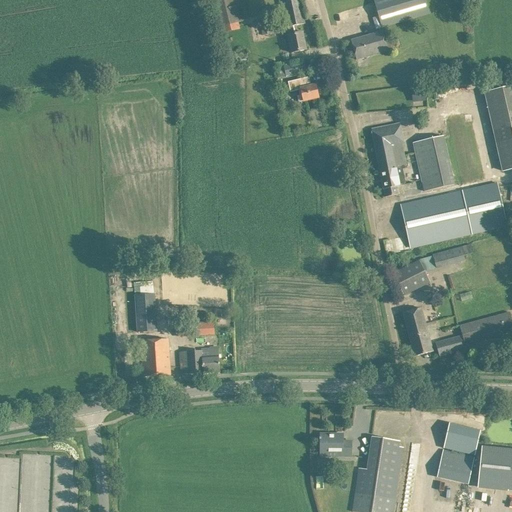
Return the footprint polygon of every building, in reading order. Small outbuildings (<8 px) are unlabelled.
[(207,0),(214,27),(243,20),(237,0),(207,0)] [(281,0),(287,28),(296,26),(305,24),(299,0),(281,0)] [(373,0),(378,16),(388,14),(391,25),(430,14),(425,0),(373,0)] [(296,26),(287,28),(289,35),(287,35),(291,53),(306,50),(303,33),(298,34),(296,26)] [(275,27),(266,28),(267,35),(276,34),(275,27)] [(383,32),(360,38),(351,41),(356,60),(388,51),(383,32)] [(284,67),(286,74),(305,69),(303,62),(284,67)] [(299,89),(300,95),(296,96),(299,102),(303,101),(303,102),(319,98),(315,85),(311,86),(309,77),(288,82),(290,92),(299,89)] [(511,86),(486,92),(504,171),(511,169),(511,86)] [(372,130),(379,169),(406,163),(402,143),(404,143),(400,124),(372,130)] [(443,136),(423,141),(414,143),(424,192),(454,185),(443,136)] [(406,163),(379,169),(385,198),(399,195),(397,187),(406,185),(403,169),(405,169),(405,166),(406,166),(406,163)] [(497,184),(462,191),(472,234),(507,227),(497,184)] [(472,234),(462,191),(401,205),(411,248),(472,234)] [(433,256),(436,268),(464,261),(461,248),(433,256)] [(393,274),(403,296),(430,282),(420,261),(393,274)] [(134,296),(136,333),(157,332),(154,295),(134,296)] [(403,313),(415,357),(433,352),(421,308),(403,313)] [(436,343),(437,347),(439,356),(463,350),(462,345),(465,344),(511,331),(511,322),(509,313),(459,326),(462,336),(436,343)] [(179,327),(179,337),(214,334),(213,322),(205,323),(205,325),(179,327)] [(141,342),(143,367),(144,377),(170,375),(168,340),(141,342)] [(180,352),(181,375),(220,372),(218,349),(200,350),(200,351),(180,352)] [(449,424),(447,434),(444,448),(475,455),(480,432),(449,424)] [(351,452),(351,442),(343,442),(343,434),(320,434),(320,438),(319,438),(319,440),(319,451),(334,451),(342,451),(342,457),(351,458),(351,457),(351,452)] [(356,511),(393,511),(399,469),(403,447),(398,447),(399,442),(371,437),(366,467),(359,466),(358,471),(351,511),(356,511)] [(478,487),(511,490),(511,449),(482,447),(478,487)] [(436,478),(467,486),(474,458),(443,451),(436,478)]
